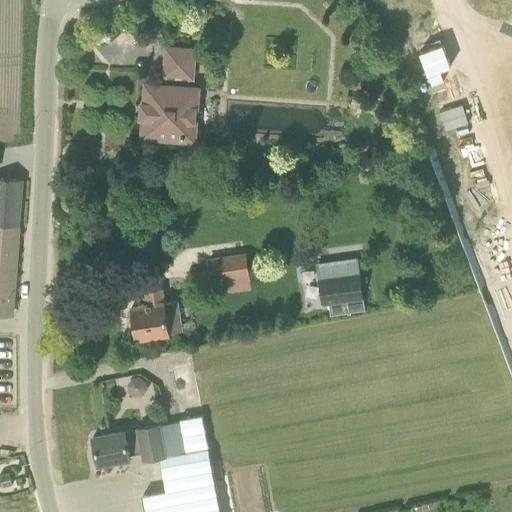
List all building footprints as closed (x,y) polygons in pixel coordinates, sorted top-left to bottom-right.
[(142,103),(142,114),(141,117),(146,117),(145,134),(193,138),(196,90),(189,89),(190,77),(192,77),(195,50),(167,48),(165,75),(167,76),(166,88),(148,86),(147,103),(142,103)] [(0,224),(19,226),(23,180),(0,178),(0,224)] [(0,314),(12,315),(19,226),(0,224),(0,314)] [(208,258),(211,283),(251,277),(247,253),(208,258)] [(358,259),(318,264),(323,304),(331,303),(332,313),(364,308),(358,259)] [(136,335),(137,338),(169,333),(164,302),(162,289),(146,291),(148,305),(132,307),(134,322),(131,322),(133,335),(136,335)] [(126,378),(130,395),(147,391),(143,374),(126,378)] [(221,511),(202,414),(180,418),(181,421),(186,452),(160,457),(167,490),(144,494),(147,511),(221,511)] [(145,460),(160,457),(186,452),(181,421),(159,425),(159,424),(139,428),(139,429),(126,432),(125,431),(93,437),(98,464),(130,458),(130,454),(144,452),(145,460)] [(0,476),(0,484),(4,485),(3,486),(4,486),(5,486),(13,483),(13,484),(14,483),(10,472),(9,472),(9,473),(1,475),(0,475),(0,476)]
